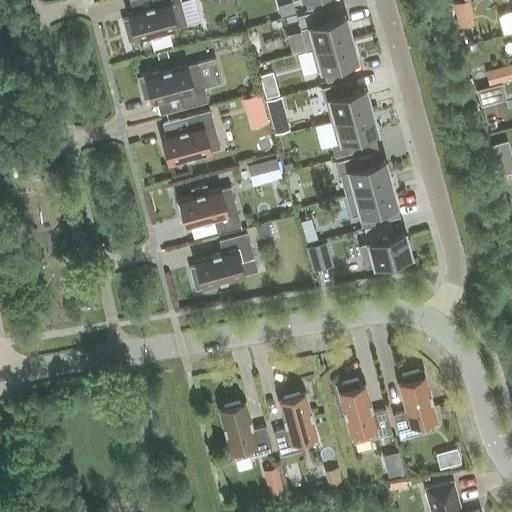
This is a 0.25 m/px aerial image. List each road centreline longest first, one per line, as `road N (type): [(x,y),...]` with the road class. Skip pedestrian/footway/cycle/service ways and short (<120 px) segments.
road 1 (residential): [(117,357),(27,0)]
road 2 (residential): [(384,0),(454,254),(455,280),(434,324)]
road 3 (tertiary): [(434,324),(381,311),(117,357)]
road 4 (tertiary): [(511,474),(466,358),(434,324)]
road 5 (residential): [(154,511),(117,357)]
